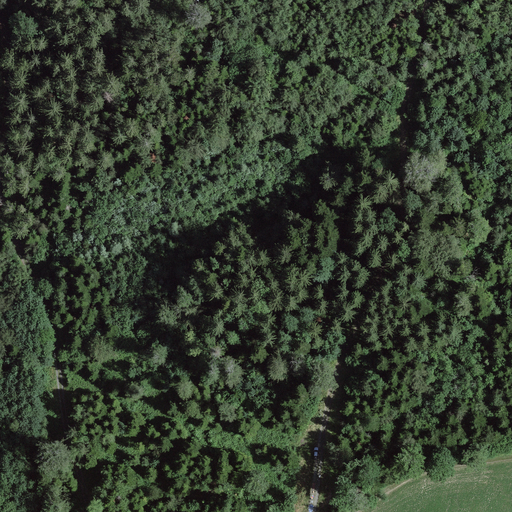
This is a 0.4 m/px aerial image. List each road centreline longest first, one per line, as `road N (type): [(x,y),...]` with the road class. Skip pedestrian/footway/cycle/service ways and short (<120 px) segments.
road 1 (track): [(0,133),(6,192),(72,434),(71,511)]
road 2 (track): [(511,466),(412,482),(360,511)]
